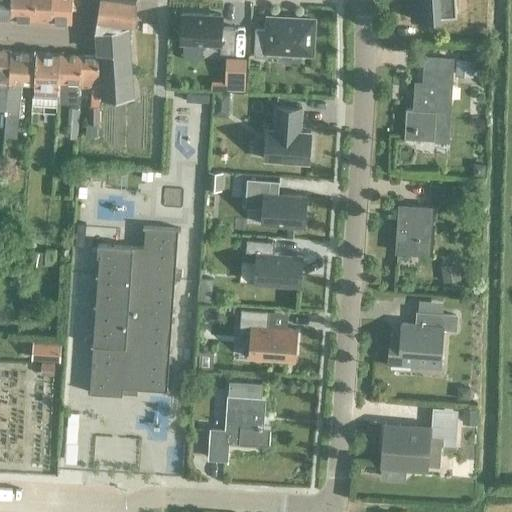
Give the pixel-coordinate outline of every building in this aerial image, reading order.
[(10,0),(0,0),(0,17),(10,18),(10,0)] [(10,0),(10,18),(51,21),(51,0),(10,0)] [(51,0),(51,21),(71,22),(71,9),(77,9),(81,1),(80,0),(51,0)] [(132,96),(128,29),(132,30),(135,1),(125,0),(100,0),(95,30),(97,57),(98,70),(100,99),(132,96)] [(409,0),(410,19),(439,18),(456,17),(454,0),(409,0)] [(181,13),(180,43),(219,45),(219,53),(233,54),(235,28),(221,27),(221,15),(181,13)] [(312,53),(313,19),(267,17),(267,29),(255,28),(253,56),(266,57),(266,51),(312,53)] [(0,49),(0,108),(6,109),(10,51),(0,49)] [(6,109),(5,113),(5,114),(4,137),(17,138),(21,83),(33,84),(35,53),(10,51),(6,109)] [(36,53),(33,84),(34,84),(33,96),(33,107),(56,108),(56,105),(57,97),(57,94),(61,55),(36,53)] [(455,60),(455,77),(472,78),(472,72),(481,72),(482,54),(473,54),(472,61),(455,60)] [(57,97),(56,105),(79,105),(79,94),(79,87),(79,56),(61,55),(57,94),(57,97)] [(97,57),(79,56),(79,87),(92,87),(92,108),(98,108),(98,70),(97,57)] [(447,139),(453,58),(426,56),(424,82),(416,81),(414,108),(406,108),(404,137),(447,139)] [(224,84),(224,91),(244,92),(245,64),(225,63),(224,84)] [(213,95),(212,100),(228,101),(229,92),(223,92),(213,91),(213,95)] [(263,129),(261,159),(308,162),(310,132),(299,132),(301,108),(276,106),(274,130),(263,129)] [(67,108),(66,124),(76,124),(77,108),(67,108)] [(97,124),(98,124),(98,108),(92,108),(88,108),(88,124),(97,124)] [(88,124),(86,124),(86,136),(97,136),(97,124),(88,124)] [(472,165),(471,177),(483,178),(484,166),(472,165)] [(245,179),(243,207),(249,207),(263,208),(262,224),(304,227),(306,195),(278,193),(279,181),(251,179),(245,179)] [(453,202),(454,190),(430,188),(429,200),(453,202)] [(427,253),(430,207),(412,206),(411,216),(399,215),(397,250),(427,253)] [(122,387),(131,387),(169,390),(169,389),(166,389),(168,360),(171,360),(171,359),(168,359),(169,350),(171,350),(171,349),(169,349),(171,320),(173,320),(174,319),(171,319),(172,310),(174,310),(174,309),(172,309),(174,280),(176,280),(176,279),(174,279),(174,270),(177,270),(177,269),(175,269),(177,230),(180,230),(180,229),(142,226),(142,227),(145,227),(143,247),(97,244),(97,245),(100,246),(98,263),(96,263),(96,265),(98,265),(98,273),(95,273),(95,275),(98,275),(96,304),(93,303),(93,305),(96,305),(95,314),(93,313),(92,315),(95,315),(93,344),(90,343),(90,345),(93,345),(89,391),(87,391),(87,392),(121,394),(122,387)] [(299,286),(302,255),(273,253),(274,240),(246,238),(245,250),(257,251),(254,283),(299,286)] [(8,249),(7,264),(21,264),(22,250),(8,249)] [(28,252),(28,265),(41,266),(43,253),(28,252)] [(46,252),(45,266),(54,266),(55,252),(46,252)] [(458,273),(440,276),(442,286),(460,282),(458,273)] [(201,295),(200,302),(211,302),(212,279),(202,278),(201,295)] [(239,325),(238,337),(250,338),(249,357),(294,361),(296,329),(267,327),(268,311),(240,309),(239,325)] [(390,344),(389,362),(420,364),(439,366),(440,360),(442,326),(454,327),(455,314),(417,312),(416,324),(401,323),(400,345),(390,344)] [(32,343),(31,362),(59,363),(60,345),(32,343)] [(198,351),(197,367),(211,368),(212,352),(198,351)] [(54,364),(40,362),(39,374),(53,375),(54,364)] [(211,430),(209,458),(225,459),(226,444),(268,446),(269,428),(263,427),(264,397),(260,397),(261,383),(230,381),(229,395),(226,395),(224,431),(211,430)] [(456,388),(455,401),(468,402),(468,389),(456,388)] [(461,409),(460,423),(476,424),(477,411),(461,409)] [(384,428),(381,462),(439,466),(441,443),(456,445),(457,421),(432,420),(431,432),(429,432),(384,428)] [(196,430),(195,456),(209,456),(210,430),(196,430)]
